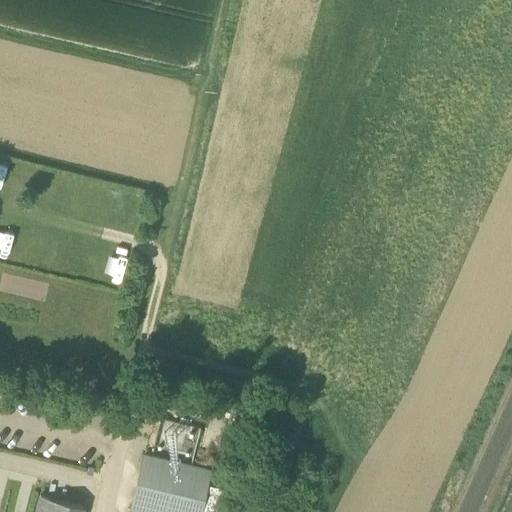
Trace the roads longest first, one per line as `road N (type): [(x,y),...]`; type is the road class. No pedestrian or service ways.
road 1 (track): [(147,371),(221,0)]
road 2 (unclassified): [(113,511),(147,371)]
